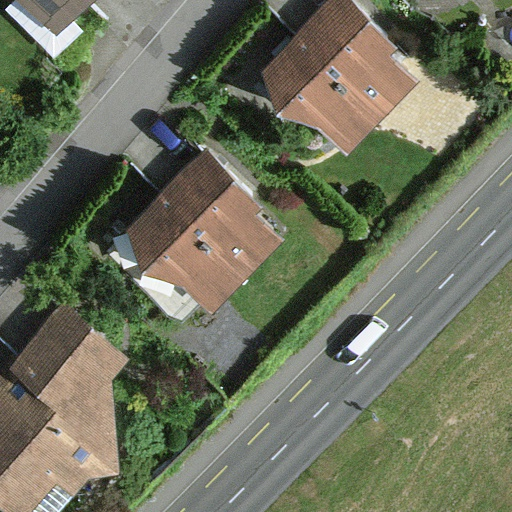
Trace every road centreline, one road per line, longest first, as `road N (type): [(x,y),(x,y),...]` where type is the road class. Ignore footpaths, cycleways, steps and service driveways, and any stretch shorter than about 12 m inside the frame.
road 1 (secondary): [(221,511),(511,212)]
road 2 (residential): [(0,248),(219,0)]
